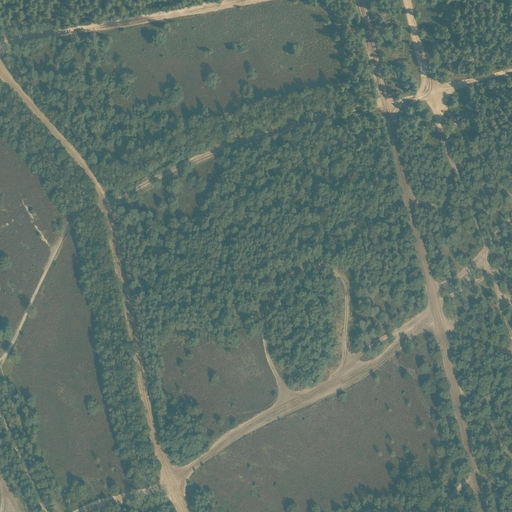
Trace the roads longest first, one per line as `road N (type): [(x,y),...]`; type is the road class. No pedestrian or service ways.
road 1 (track): [(98,199),(166,477),(306,393),(421,339)]
road 2 (track): [(482,511),(362,0)]
road 3 (track): [(411,0),(502,306),(421,339)]
road 4 (track): [(101,212),(209,156),(433,91)]
road 5 (track): [(346,374),(346,299),(336,273),(316,266),(290,273),(267,296),(260,328),(286,405)]
road 6 (track): [(0,41),(232,0)]
road 7 (track): [(0,365),(67,231),(98,199)]
road 8 (track): [(0,66),(94,183),(98,199)]
road 9 (track): [(79,511),(166,477),(184,511)]
